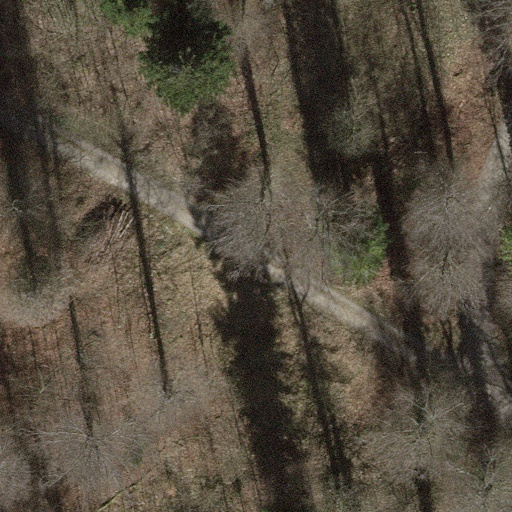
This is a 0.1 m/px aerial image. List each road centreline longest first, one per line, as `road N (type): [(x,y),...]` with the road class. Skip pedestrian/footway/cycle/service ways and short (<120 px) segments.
road 1 (track): [(0,104),(511,415)]
road 2 (track): [(511,144),(480,285),(485,354),(511,410)]
